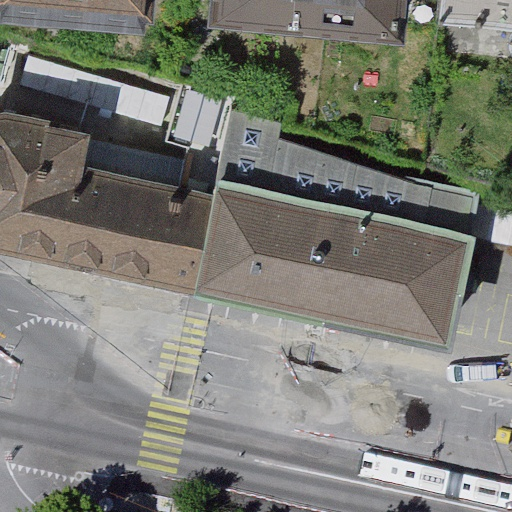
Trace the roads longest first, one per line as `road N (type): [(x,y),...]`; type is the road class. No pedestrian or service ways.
road 1 (tertiary): [(511,412),(0,309)]
road 2 (tertiary): [(0,409),(511,508)]
